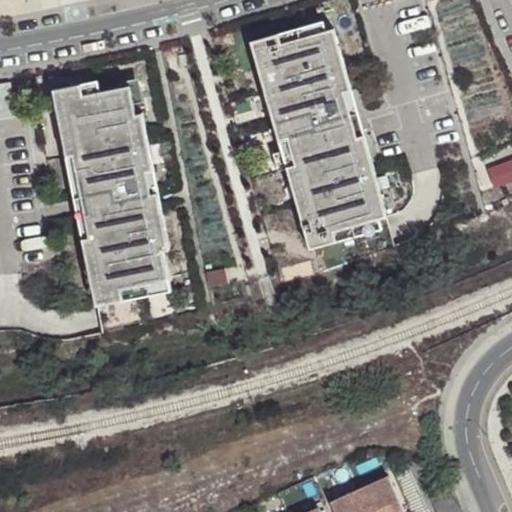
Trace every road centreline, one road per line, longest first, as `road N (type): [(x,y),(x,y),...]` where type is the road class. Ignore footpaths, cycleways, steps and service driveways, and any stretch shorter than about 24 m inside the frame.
road 1 (residential): [(0,43),(196,0)]
road 2 (residential): [(511,347),(478,381),(465,422),(489,511)]
